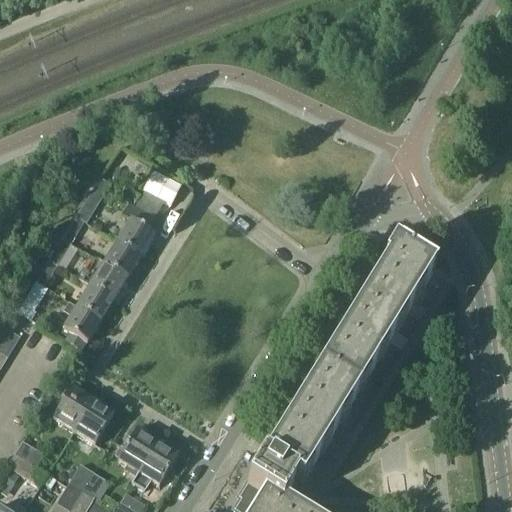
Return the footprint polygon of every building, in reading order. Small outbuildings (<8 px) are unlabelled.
[(83,207),(75,221),(83,226),(92,212),(83,207)] [(120,219),(129,224),(116,245),(141,260),(154,239),(147,235),(154,223),(128,207),(120,219)] [(71,245),(78,234),(70,229),(63,240),(71,245)] [(63,240),(56,251),(64,256),(71,245),(63,240)] [(103,266),(127,282),(141,260),(116,245),(103,266)] [(270,465),(263,461),(239,501),(241,502),(234,511),(287,511),(282,508),(297,484),(303,488),(340,426),(338,425),(346,413),(348,414),(360,395),(357,394),(365,381),(367,382),(378,365),(376,363),(383,351),(386,353),(396,336),(394,334),(402,321),(404,323),(415,305),(412,303),(420,291),(423,292),(433,275),(393,251),(383,266),(389,270),(275,457),(270,465)] [(57,268),(62,260),(54,255),(49,263),(57,268)] [(89,288),(114,303),(127,282),(103,266),(103,267),(95,262),(86,277),(81,274),(76,282),(89,289),(89,288)] [(57,268),(49,263),(36,284),(44,289),(57,268)] [(43,290),(44,289),(36,284),(16,316),(30,324),(36,316),(33,314),(47,292),(43,290)] [(76,309),(101,325),(114,303),(89,288),(89,289),(76,309)] [(101,325),(76,309),(62,332),(70,337),(65,345),(81,354),(86,347),(87,347),(101,325)] [(0,342),(13,351),(20,341),(0,328),(0,342)] [(0,357),(7,362),(13,351),(0,342),(0,357)] [(72,436),(91,406),(69,392),(51,423),(72,436)] [(112,419),(91,406),(72,436),(93,449),(112,419)] [(117,464),(137,477),(156,446),(136,433),(131,441),(126,448),(121,456),(117,464)] [(126,438),(122,445),(126,448),(131,441),(126,438)] [(21,446),(13,459),(35,473),(43,460),(37,456),(21,446)] [(156,446),(137,477),(130,487),(144,495),(150,485),(159,490),(177,460),(173,457),(156,446)] [(13,459),(6,472),(27,485),(35,473),(13,459)] [(79,469),(68,487),(80,495),(91,476),(79,469)] [(16,480),(5,473),(0,481),(0,486),(9,492),(16,480)] [(91,476),(80,495),(93,503),(104,484),(91,476)] [(47,478),(42,487),(50,492),(55,483),(47,478)] [(55,508),(62,511),(69,511),(80,495),(68,487),(55,508)] [(80,495),(69,511),(87,511),(93,503),(80,495)]
